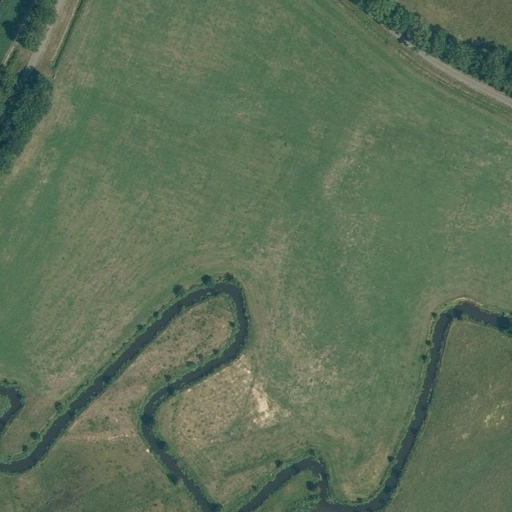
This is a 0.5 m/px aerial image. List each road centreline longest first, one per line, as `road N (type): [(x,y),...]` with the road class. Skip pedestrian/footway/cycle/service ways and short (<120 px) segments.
road 1 (unclassified): [(511,103),(440,65),(356,0)]
road 2 (unclassified): [(0,116),(59,0)]
